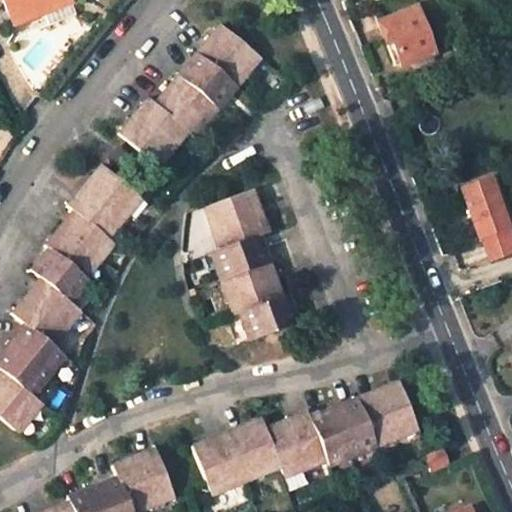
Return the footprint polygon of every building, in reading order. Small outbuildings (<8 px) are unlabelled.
[(65,0),(0,0),(0,4),(10,26),(67,3),(65,0)] [(415,7),(379,22),(387,42),(392,40),(402,65),(433,53),(415,7)] [(256,56),(218,24),(193,54),(231,87),(234,89),(247,74),(244,72),(256,56)] [(193,54),(177,75),(214,107),(231,87),(193,54)] [(260,58),(256,56),(244,72),(247,74),(260,58)] [(214,107),(177,75),(151,104),(183,131),(186,133),(193,139),(207,123),(204,120),(214,107)] [(218,110),(234,89),(231,87),(214,107),(218,110)] [(151,104),(145,99),(117,133),(158,167),(173,149),(170,147),(183,131),(151,104)] [(207,123),(218,110),(214,107),(204,120),(207,123)] [(173,149),(186,133),(183,131),(170,147),(173,149)] [(117,148),(109,158),(127,174),(136,163),(117,148)] [(138,197),(97,165),(65,205),(72,210),(109,239),(128,215),(125,212),(138,197)] [(491,180),(463,190),(480,239),(483,238),(509,229),(491,180)] [(266,230),(252,190),(201,209),(208,229),(212,227),(219,248),(258,233),(266,230)] [(141,200),(138,197),(125,212),(128,215),(141,200)] [(97,265),(114,244),(109,239),(72,210),(43,245),(46,248),(82,278),(94,262),(97,265)] [(208,229),(214,250),(219,248),(212,227),(208,229)] [(483,238),(491,260),(511,253),(511,237),(509,229),(483,238)] [(219,248),(214,250),(224,277),(268,262),(258,233),(219,248)] [(46,248),(29,269),(38,277),(68,302),(85,280),(82,278),(46,248)] [(211,251),(221,279),(224,277),(214,250),(211,251)] [(85,280),(97,265),(94,262),(82,278),(85,280)] [(224,277),(221,279),(227,296),(230,295),(236,313),(240,311),(280,297),(268,262),(224,277)] [(67,331),(81,313),(71,304),(68,302),(38,277),(11,312),(23,322),(51,345),(64,328),(67,331)] [(89,282),(85,280),(68,302),(71,304),(89,282)] [(233,314),(236,313),(230,295),(227,296),(233,314)] [(250,339),(297,321),(287,295),(280,297),(240,311),(250,339)] [(246,340),(250,339),(240,311),(236,313),(246,340)] [(52,374),(66,358),(53,347),(51,345),(23,322),(10,338),(49,372),(52,374)] [(53,347),(67,331),(64,328),(51,345),(53,347)] [(49,372),(10,338),(0,350),(0,369),(30,395),(49,372)] [(0,369),(0,419),(15,433),(28,416),(31,419),(42,405),(33,398),(30,395),(0,369)] [(33,398),(52,374),(49,372),(30,395),(33,398)] [(398,379),(355,396),(374,444),(375,449),(398,440),(396,436),(417,428),(398,379)] [(351,454),(374,444),(355,396),(331,405),(351,454)] [(331,405),(306,415),(325,462),(328,468),(353,459),(351,454),(331,405)] [(305,412),(264,427),(279,466),(281,470),(283,474),(301,466),(303,471),(325,462),(306,415),(305,412)] [(18,435),(31,419),(28,416),(15,433),(18,435)] [(260,417),(226,431),(247,483),(261,477),(260,474),(279,466),(264,427),(260,417)] [(419,432),(417,428),(396,436),(398,440),(419,432)] [(226,431),(190,445),(209,493),(226,486),(228,491),(247,483),(226,431)] [(353,459),(375,449),(374,444),(351,454),(353,459)] [(174,499),(154,447),(113,464),(118,476),(131,511),(150,505),(151,509),(174,499)] [(429,470),(446,463),(439,447),(422,454),(429,470)] [(261,477),(281,470),(279,466),(260,474),(261,477)] [(284,479),(303,471),(301,466),(283,474),(284,479)] [(131,511),(118,476),(91,488),(100,511),(131,511)] [(211,498),(228,491),(226,486),(209,493),(211,498)] [(100,511),(91,488),(68,498),(70,502),(73,511),(100,511)] [(73,511),(70,502),(44,511),(73,511)]
